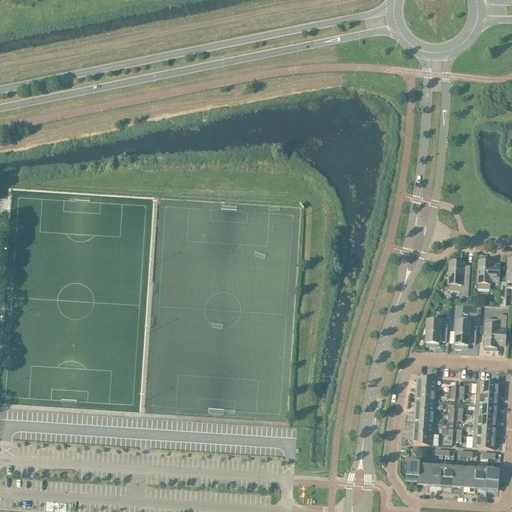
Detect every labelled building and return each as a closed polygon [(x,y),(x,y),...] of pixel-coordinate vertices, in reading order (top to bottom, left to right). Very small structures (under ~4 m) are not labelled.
[(498,284),(499,267),(491,266),(491,264),(479,263),(477,291),(489,292),(490,283),(498,284)] [(467,298),(469,268),(462,267),(462,265),(449,264),(448,292),(459,293),(459,298),(467,298)] [(504,348),(506,317),(497,317),(497,322),(485,321),(484,349),(496,350),(496,347),(504,348)] [(475,346),(476,329),(468,328),(469,320),(456,319),(455,347),(467,348),(467,345),(475,346)] [(446,344),(447,327),(439,327),(439,324),(427,323),(426,345),(438,346),(438,343),(446,344)] [(416,392),(435,393),(436,382),(417,381),(416,392)] [(475,396),(498,397),(498,386),(476,384),(475,396)] [(434,404),(435,393),(416,392),(415,403),(434,404)] [(497,408),(498,397),(475,396),(474,406),(497,408)] [(433,415),(434,404),(415,403),(414,413),(433,415)] [(496,419),(497,408),(474,406),(474,417),(496,419)] [(433,425),(433,415),(414,413),(414,424),(433,425)] [(496,429),(496,419),(474,417),(473,428),(496,429)] [(432,436),(433,425),(414,424),(413,435),(432,436)] [(495,440),(496,429),(473,428),(472,439),(495,440)] [(431,447),(432,436),(413,435),(412,446),(431,447)] [(494,451),(495,440),(472,439),(472,450),(494,451)] [(417,486),(419,465),(407,464),(405,483),(417,484),(416,486),(417,486)] [(429,487),(430,468),(419,467),(419,465),(417,486),(429,487)] [(440,488),(441,469),(430,468),(429,487),(440,488)] [(451,488),(453,470),(441,469),(440,488),(451,488)] [(463,489),(464,470),(453,470),(451,488),(463,489)] [(474,490),(476,471),(464,470),(463,489),(474,490)] [(486,491),(487,472),(476,471),(474,490),(486,491)] [(498,491),(499,473),(487,472),(486,491),(498,491)]
